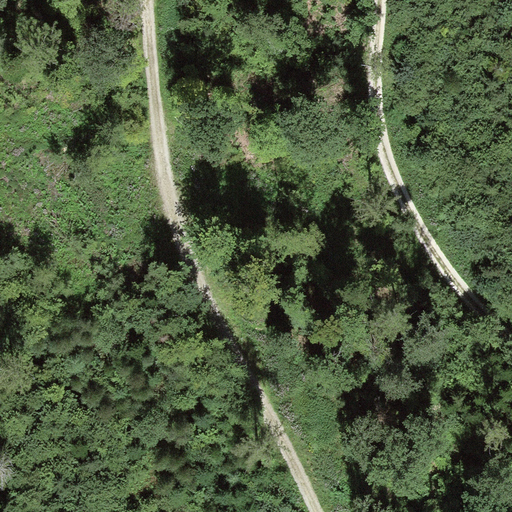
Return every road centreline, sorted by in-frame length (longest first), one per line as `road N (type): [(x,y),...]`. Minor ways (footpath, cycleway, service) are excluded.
road 1 (track): [(150,0),(152,111),(166,194),(218,326),(315,511)]
road 2 (track): [(511,340),(419,230),(375,120),(379,0)]
